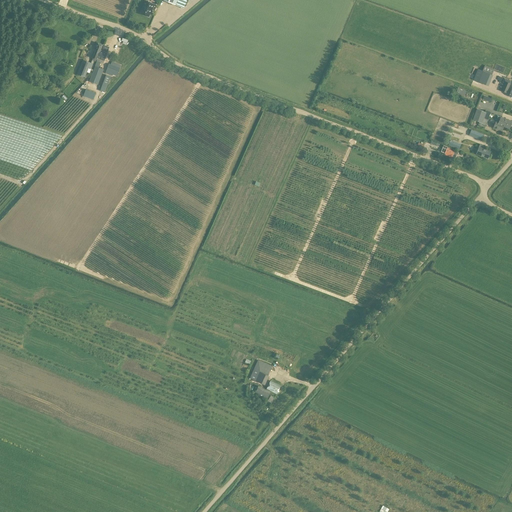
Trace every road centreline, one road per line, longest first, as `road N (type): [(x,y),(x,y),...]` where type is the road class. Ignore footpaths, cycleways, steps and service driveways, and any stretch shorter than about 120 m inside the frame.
road 1 (unclassified): [(488,185),(193,71),(137,35),(43,0)]
road 2 (unclassified): [(204,511),(478,198)]
